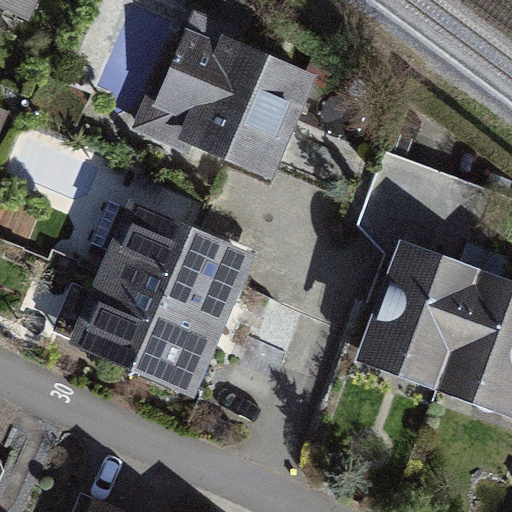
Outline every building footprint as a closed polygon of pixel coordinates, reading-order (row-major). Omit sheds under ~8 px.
[(0,0),(0,24),(24,35),(39,0),(0,0)] [(148,141),(271,194),(315,94),(192,41),(148,141)] [(222,340),(252,271),(131,218),(101,288),(222,340)] [(479,286),(399,257),(355,378),(435,407),(479,286)] [(511,297),(479,286),(435,407),(511,434),(511,297)] [(191,409),(222,340),(101,288),(70,357),(191,409)]
